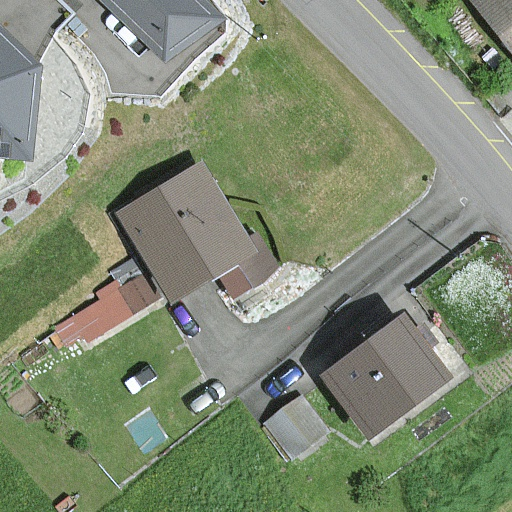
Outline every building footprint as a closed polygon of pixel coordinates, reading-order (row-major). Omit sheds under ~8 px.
[(220,18),(201,0),(106,0),(166,56),(220,18)] [(511,0),(478,0),(511,44),(511,0)] [(34,67),(0,34),(0,149),(22,152),(34,67)] [(248,243),(201,168),(124,216),(176,297),(219,270),(235,295),(277,268),(257,237),(248,243)] [(447,375),(405,319),(328,376),(369,432),(447,375)] [(326,431),(301,397),(271,420),(296,453),(326,431)]
